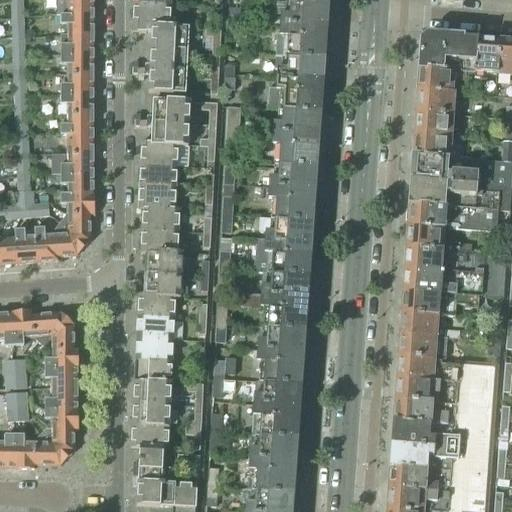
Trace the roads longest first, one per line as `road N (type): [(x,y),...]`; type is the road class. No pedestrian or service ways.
road 1 (tertiary): [(338,511),(374,14)]
road 2 (residential): [(116,283),(117,0)]
road 3 (residential): [(115,511),(116,283)]
road 4 (residential): [(511,21),(374,14)]
